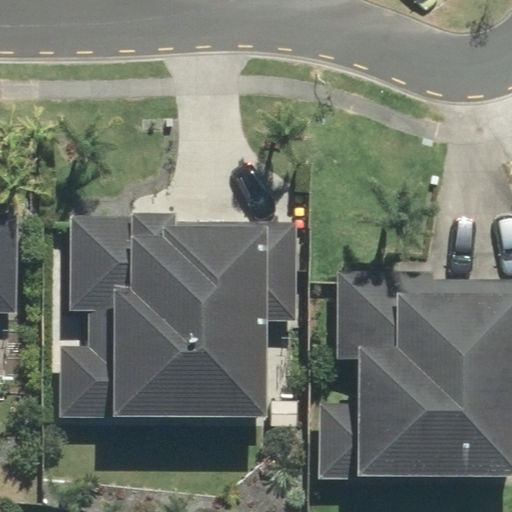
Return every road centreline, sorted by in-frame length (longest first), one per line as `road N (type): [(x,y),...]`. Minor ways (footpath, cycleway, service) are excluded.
road 1 (residential): [(0,20),(257,11)]
road 2 (residential): [(393,70),(257,11)]
road 3 (residential): [(511,55),(475,76),(393,70)]
